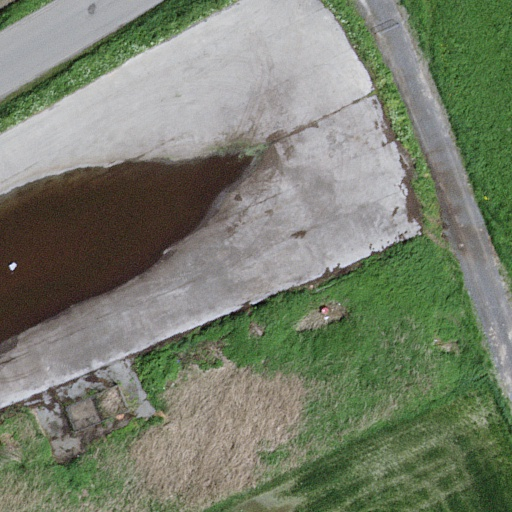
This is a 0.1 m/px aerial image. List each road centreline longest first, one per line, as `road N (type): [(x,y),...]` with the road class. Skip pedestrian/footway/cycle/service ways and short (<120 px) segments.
road 1 (track): [(378,0),(511,346)]
road 2 (unclassified): [(0,62),(106,0)]
